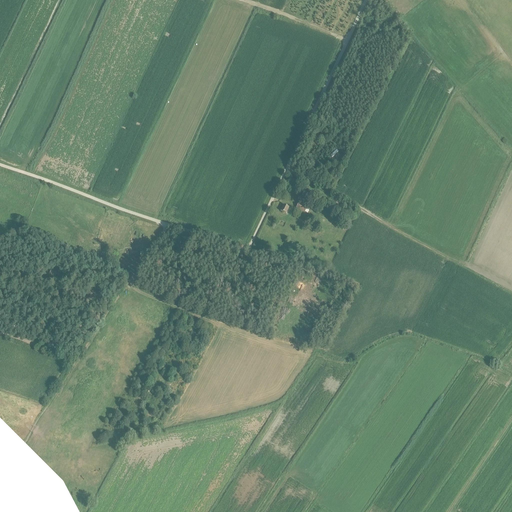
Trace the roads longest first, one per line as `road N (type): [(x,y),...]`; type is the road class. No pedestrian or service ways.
road 1 (residential): [(247,249),(365,0)]
road 2 (unclassified): [(0,165),(247,249)]
